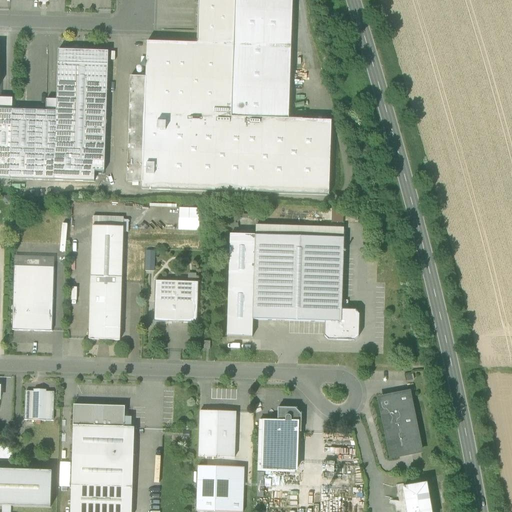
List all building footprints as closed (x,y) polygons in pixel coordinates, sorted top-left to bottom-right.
[(232,118),(235,0),(198,0),(197,44),(147,43),(146,78),(130,77),(127,183),(142,183),(142,190),(329,196),(332,122),(303,121),(289,120),(232,118)] [(292,0),(235,0),(232,118),(289,120),(292,0)] [(58,51),(58,64),(108,66),(108,52),(58,51)] [(104,173),(108,66),(58,64),(57,100),(47,100),(46,112),(12,111),(13,99),(0,98),(0,179),(94,182),(95,172),(104,173)] [(202,209),(180,209),(179,231),(201,231),(202,209)] [(343,210),(332,209),(332,223),(343,224),(343,210)] [(93,217),(93,227),(124,228),(124,218),(93,217)] [(256,226),(256,236),(344,239),(344,229),(256,226)] [(124,228),(93,227),(91,277),(122,278),(124,228)] [(230,235),(227,337),(252,338),(253,320),(256,236),(230,235)] [(253,320),(325,323),(341,323),(342,311),(344,239),(256,236),(253,320)] [(15,257),(14,267),(54,268),(55,258),(15,257)] [(12,331),(52,332),(54,268),(14,267),(12,331)] [(91,277),(90,328),(120,329),(122,278),(91,277)] [(154,322),(197,324),(198,283),(155,282),(154,322)] [(356,311),(342,311),(341,323),(325,323),(325,337),(328,341),(352,341),(352,339),(356,335),(359,335),(360,315),(356,311)] [(120,341),(120,329),(90,328),(89,340),(90,340),(92,342),(93,342),(95,340),(120,341)] [(25,421),(54,422),(54,393),(46,392),(46,391),(34,390),(34,392),(26,392),(25,421)] [(380,401),(391,457),(405,454),(406,455),(421,452),(409,394),(394,397),(394,398),(380,401)] [(74,406),(74,427),(125,428),(125,407),(74,406)] [(258,472),(295,473),(296,433),(301,433),(302,414),(301,414),(301,415),(296,409),(297,410),(297,409),(278,408),(278,421),(260,421),(258,472)] [(199,457),(235,458),(236,413),(200,412),(199,457)] [(74,427),(72,487),(133,489),(134,428),(125,428),(74,427)] [(12,448),(0,447),(0,457),(12,458),(12,448)] [(234,468),(198,467),(196,511),(242,511),(244,483),(234,482),(234,468)] [(2,511),(11,511),(11,507),(51,508),(52,472),(0,470),(0,506),(2,507),(2,511)] [(431,511),(427,484),(404,488),(403,488),(406,504),(406,511),(431,511)] [(400,505),(406,504),(403,488),(404,488),(403,485),(396,486),(396,487),(397,487),(400,505)] [(131,511),(133,489),(72,487),(70,511),(131,511)]
